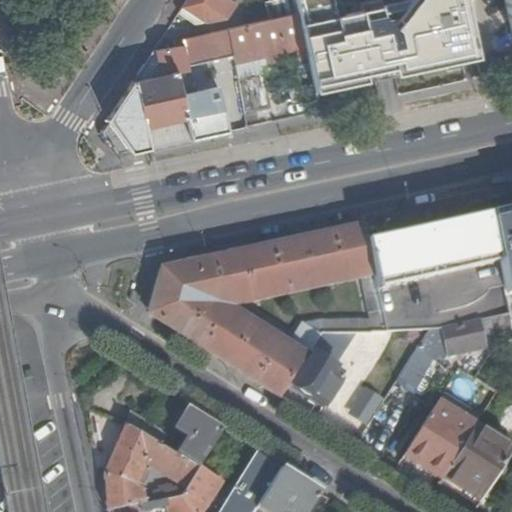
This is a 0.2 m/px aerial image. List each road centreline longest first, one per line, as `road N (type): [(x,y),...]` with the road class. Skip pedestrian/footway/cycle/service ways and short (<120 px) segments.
road 1 (primary): [(79,251),(511,155)]
road 2 (primary): [(511,112),(81,203)]
road 3 (residential): [(46,294),(399,511)]
road 4 (residential): [(88,511),(46,294)]
road 5 (residential): [(148,0),(70,116),(19,174)]
